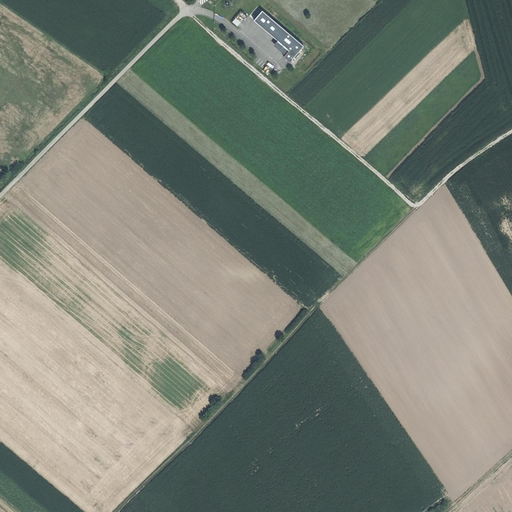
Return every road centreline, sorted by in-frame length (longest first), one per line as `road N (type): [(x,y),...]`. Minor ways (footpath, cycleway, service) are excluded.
road 1 (track): [(511,130),(460,161),(111,511)]
road 2 (track): [(188,8),(414,206)]
road 3 (track): [(188,8),(0,197)]
